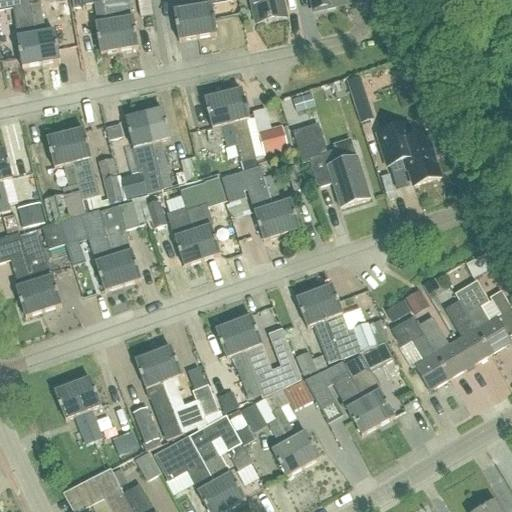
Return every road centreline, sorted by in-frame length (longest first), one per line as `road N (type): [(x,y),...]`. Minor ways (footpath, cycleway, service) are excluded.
road 1 (residential): [(0,372),(470,207)]
road 2 (residential): [(0,114),(384,33)]
road 3 (residential): [(358,511),(511,418)]
